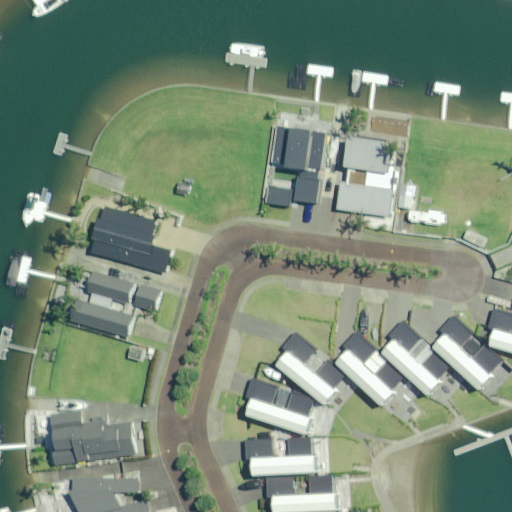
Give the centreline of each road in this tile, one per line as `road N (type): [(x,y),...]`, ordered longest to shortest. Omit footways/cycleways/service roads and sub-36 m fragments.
road 1 (residential): [(227,239),(255,233),(468,264),(468,288),(459,290),(266,265),(250,270)]
road 2 (residential): [(165,427),(209,261),(227,239)]
road 3 (residential): [(250,270),(234,288),(198,427)]
